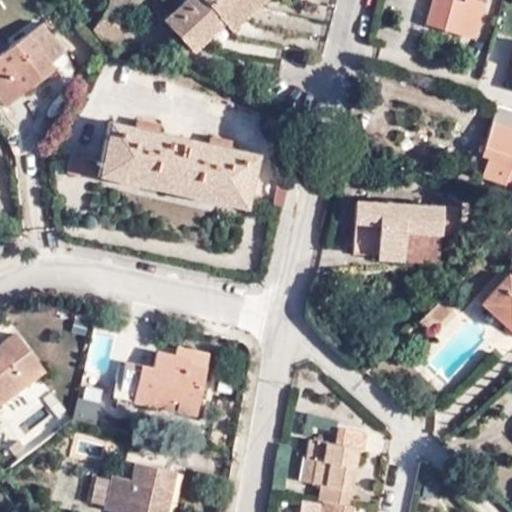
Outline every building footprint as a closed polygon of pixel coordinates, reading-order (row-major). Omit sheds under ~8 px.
[(177,0),(161,14),(187,47),(222,18),(229,25),(259,0),(177,0)] [(431,0),(425,24),(470,37),(480,0),(478,0),(431,0)] [(102,39),(115,43),(123,32),(99,15),(91,27),(93,31),(102,39)] [(0,61),(0,98),(3,102),(27,85),(34,93),(61,74),(55,65),(68,56),(46,27),(0,61)] [(27,85),(3,102),(10,111),(34,93),(27,85)] [(511,111),(495,106),(480,154),(488,156),(481,176),(511,185),(511,111)] [(136,128),(110,122),(100,165),(71,158),(67,174),(97,181),(97,177),(246,209),(257,155),(231,149),(232,143),(209,137),(208,143),(159,133),(160,126),(137,120),(136,128)] [(468,171),(481,176),(488,156),(480,154),(475,152),(468,171)] [(436,239),(442,239),(454,240),(456,209),(356,203),(352,254),(400,258),(402,232),(436,235),(436,239)] [(441,260),(442,239),(436,239),(436,235),(402,232),(400,258),(441,260)] [(509,333),(511,329),(511,280),(509,279),(483,306),(509,333)] [(443,296),(418,321),(429,333),(454,308),(443,296)] [(0,404),(41,374),(16,338),(0,350),(0,404)] [(176,403),(174,413),(194,418),(207,354),(189,350),(186,362),(162,356),(158,372),(124,363),(115,399),(143,406),(150,408),(152,397),(176,403)] [(78,397),(73,420),(97,426),(102,403),(78,397)] [(150,408),(174,413),(176,403),(152,397),(150,408)] [(349,501),(352,486),(346,485),(351,462),(357,463),(361,442),(366,443),(369,425),(341,420),(338,438),(312,433),(307,453),(317,455),(312,479),(320,481),(318,495),(325,496),(321,511),(318,511),(312,511),(311,511),(352,511),(355,502),(349,501)] [(317,455),(307,453),(305,453),(300,477),(312,479),(317,455)] [(346,485),(352,486),(357,463),(351,462),(346,485)] [(105,511),(164,511),(167,500),(161,499),(168,473),(135,466),(132,483),(111,478),(103,511),(105,511)] [(161,499),(167,500),(173,475),(168,473),(161,499)]
